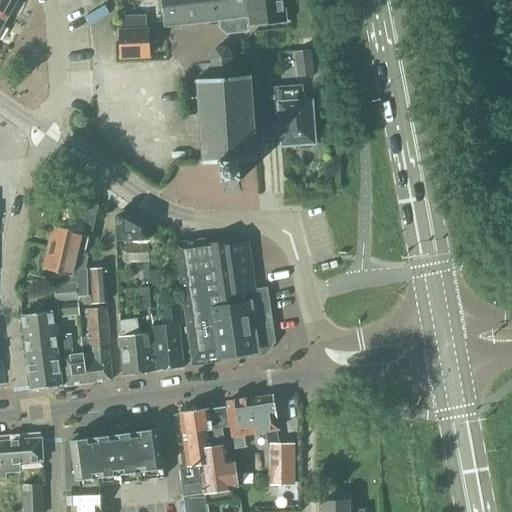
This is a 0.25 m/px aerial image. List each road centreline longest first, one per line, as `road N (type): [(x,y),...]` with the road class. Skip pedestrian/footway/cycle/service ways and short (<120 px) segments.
road 1 (tertiary): [(305,296),(281,227),(192,222),(46,132)]
road 2 (primary): [(439,322),(380,0)]
road 3 (residential): [(46,132),(22,187),(8,305),(21,415)]
road 4 (tertiary): [(49,410),(314,366)]
road 5 (primary): [(474,511),(447,363)]
road 6 (tertiary): [(314,366),(367,375),(447,363)]
road 7 (residential): [(46,132),(57,94),(50,0)]
road 8 (tertiary): [(439,322),(311,343)]
